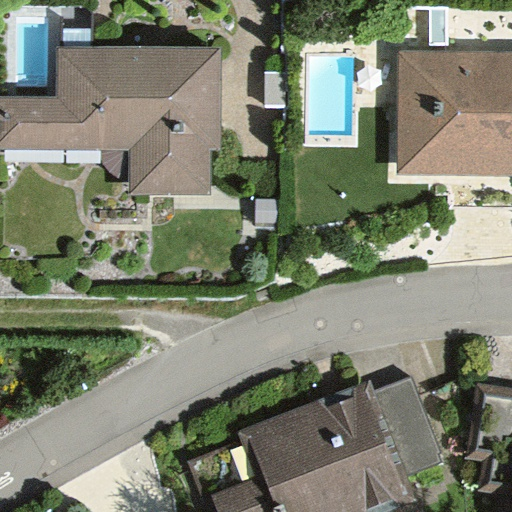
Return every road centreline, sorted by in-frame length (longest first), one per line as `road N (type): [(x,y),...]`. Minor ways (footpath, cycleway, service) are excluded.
road 1 (residential): [(0,473),(203,359),(323,317),(511,297)]
road 2 (track): [(203,359),(174,331),(122,317),(0,316)]
